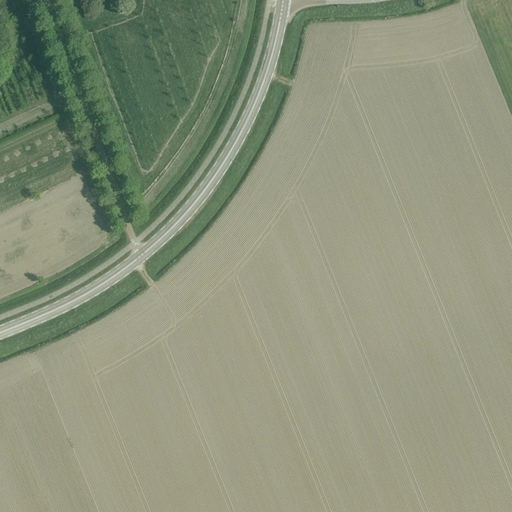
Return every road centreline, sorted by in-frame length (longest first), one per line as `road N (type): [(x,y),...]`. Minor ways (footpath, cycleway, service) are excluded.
road 1 (secondary): [(0,331),(108,280),(175,222),(240,135),(271,58),(281,0)]
road 2 (track): [(144,252),(133,244),(45,0)]
